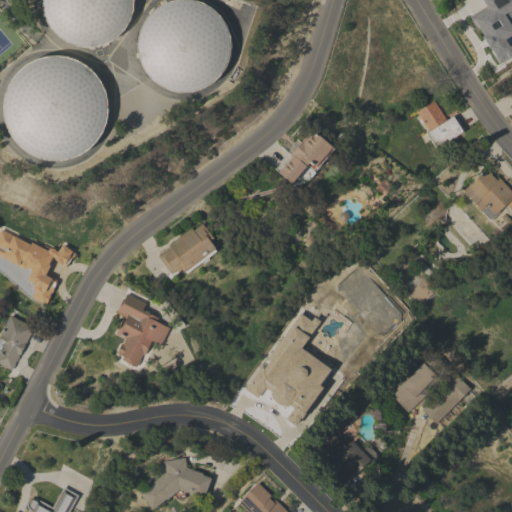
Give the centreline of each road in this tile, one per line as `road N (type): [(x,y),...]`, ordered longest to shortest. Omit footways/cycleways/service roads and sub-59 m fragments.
road 1 (residential): [(0,466),(112,258),(265,140),(306,90),(333,0)]
road 2 (residential): [(29,411),(67,425),(114,427),(179,415),(222,423),(262,448),(324,511)]
road 3 (residential): [(414,0),(511,146)]
